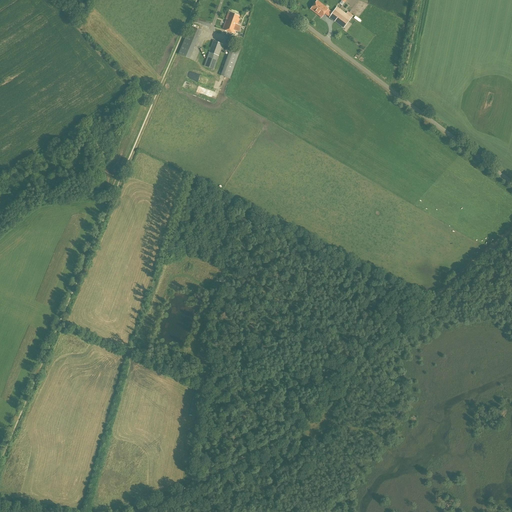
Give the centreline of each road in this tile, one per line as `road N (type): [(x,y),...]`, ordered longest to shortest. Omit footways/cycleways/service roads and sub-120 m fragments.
road 1 (track): [(132,511),(282,429),(511,229)]
road 2 (unclassified): [(511,183),(271,0)]
